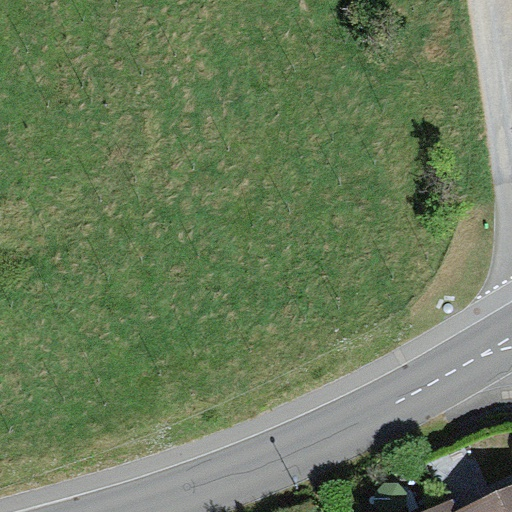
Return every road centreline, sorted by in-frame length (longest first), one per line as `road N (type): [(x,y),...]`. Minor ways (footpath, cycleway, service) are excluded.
road 1 (tertiary): [(511,335),(334,433),(128,511)]
road 2 (track): [(477,0),(511,195)]
